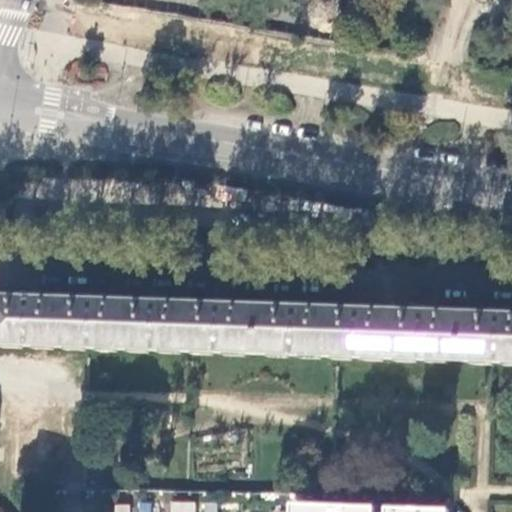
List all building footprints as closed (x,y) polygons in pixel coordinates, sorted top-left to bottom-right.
[(0,345),(56,347),(57,300),(40,299),(39,290),(32,290),(24,289),(24,298),(0,297),(0,345)] [(119,350),(120,302),(102,301),(103,293),(94,292),(87,292),(87,301),(57,300),(56,347),(91,349),(119,350)] [(150,303),(120,302),(119,350),(182,351),(184,304),(165,303),(166,295),(158,294),(150,294),(150,303)] [(215,305),(184,304),(182,351),(194,352),(259,354),(260,306),(231,305),(231,297),(223,297),(215,296),(215,305)] [(290,308),(260,306),(259,354),(334,357),(336,309),(306,308),(306,300),(299,300),(290,299),(290,308)] [(353,310),(336,309),(334,357),(340,357),(386,359),(387,311),(369,310),(369,302),(362,301),(354,301),(353,310)] [(387,311),(386,359),(462,361),(463,313),(433,312),(433,304),(426,304),(417,303),(417,312),(387,311)] [(463,313),(462,361),(494,362),(511,362),(511,314),(509,315),(509,307),(503,307),(493,306),(492,314),(463,313)] [(169,500),(168,511),(194,511),(195,500),(169,500)] [(197,511),(215,511),(216,502),(198,501),(197,511)]
